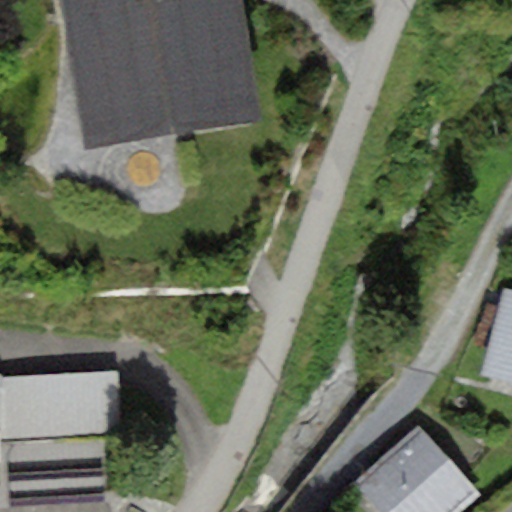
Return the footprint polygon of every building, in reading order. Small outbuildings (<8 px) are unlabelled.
[(235,0),(61,0),(89,160),(258,131),(235,0)] [(511,299),(509,299),(489,385),(511,390),(511,299)] [(1,376),(4,433),(122,427),(118,370),(1,376)] [(114,433),(10,435),(11,496),(115,494),(114,433)] [(361,497),(374,511),(477,511),(485,505),(425,439),(361,497)]
